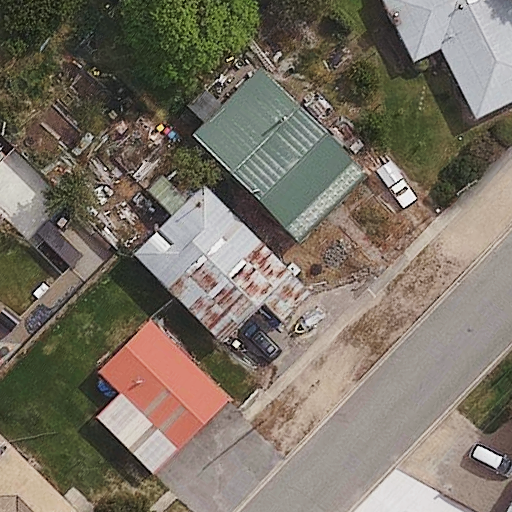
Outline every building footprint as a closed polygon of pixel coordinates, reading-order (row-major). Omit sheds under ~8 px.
[(377,0),(408,61),(427,52),(467,128),(511,105),(511,7),(508,0),(377,0)] [(256,70),(189,138),(298,245),(365,177),(256,70)] [(200,186),(128,257),(220,349),(292,277),(200,186)] [(150,325),(98,376),(117,395),(93,418),(152,478),(228,403),(150,325)] [(72,511),(0,440),(0,511),(72,511)]
